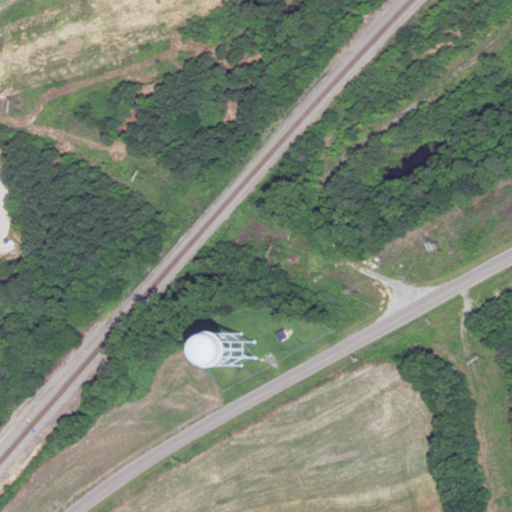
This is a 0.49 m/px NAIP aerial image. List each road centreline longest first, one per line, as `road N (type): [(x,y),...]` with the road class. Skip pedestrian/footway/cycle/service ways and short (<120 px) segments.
road 1 (tertiary): [(83,511),(216,423),(511,259)]
road 2 (tertiary): [(0,46),(87,28),(165,0)]
